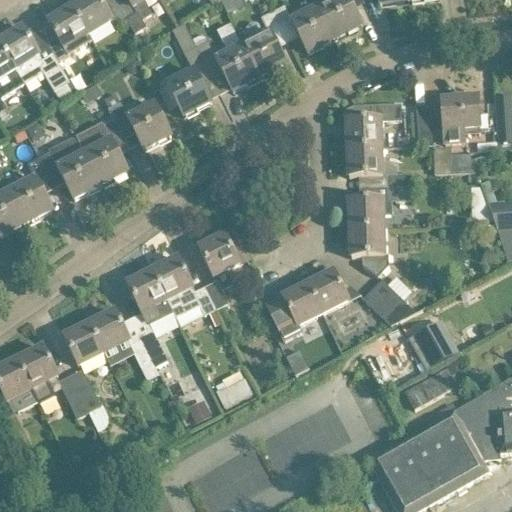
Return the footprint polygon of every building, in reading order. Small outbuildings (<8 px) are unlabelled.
[(98,0),(89,0),(71,11),(88,38),(111,24),(115,30),(126,23),(111,0),(110,0),(101,5),(98,0)] [(111,0),(126,23),(135,38),(146,31),(142,24),(152,18),(143,4),(149,0),(111,0)] [(207,0),(213,9),(225,2),(223,0),(207,0)] [(362,2),(361,0),(335,0),(317,10),(335,44),(362,30),(350,8),(362,2)] [(378,0),(380,10),(411,6),(409,0),(378,0)] [(284,10),(273,16),(286,41),(297,35),(308,58),(335,44),(317,10),(291,23),(284,10)] [(39,34),(57,65),(69,58),(65,52),(88,38),(71,11),(48,26),(53,35),(44,40),(39,34)] [(269,35),(242,48),(260,82),(262,81),(263,83),(274,77),(273,76),(287,69),(278,51),(275,46),(286,41),(273,16),(262,22),(269,35)] [(23,31),(0,45),(0,47),(24,88),(43,76),(55,95),(67,88),(73,99),(76,97),(70,86),(57,65),(39,34),(28,40),(23,31)] [(210,79),(196,51),(190,38),(184,41),(188,48),(184,50),(186,56),(184,57),(193,73),(166,87),(184,121),(211,107),(200,85),(210,79)] [(199,49),(196,51),(210,79),(221,74),(231,93),(233,96),(248,88),(249,90),(259,85),(258,83),(260,82),(242,48),(228,55),(215,62),(207,45),(199,49)] [(0,117),(7,113),(1,102),(24,88),(0,47),(0,117)] [(152,47),(147,51),(152,59),(158,56),(152,47)] [(511,112),(511,100),(494,101),(496,126),(496,130),(498,146),(498,148),(511,146),(511,112)] [(444,125),(446,148),(464,147),(463,133),(480,132),(478,102),(442,105),(444,125)] [(107,112),(113,123),(114,122),(127,149),(128,148),(123,137),(133,132),(144,155),(172,141),(154,107),(127,121),(120,106),(107,112)] [(348,126),(348,152),(382,151),(381,126),(402,126),(401,109),(366,110),(354,110),(343,115),(344,126),(348,126)] [(417,112),(420,151),(433,150),(431,111),(417,112)] [(105,138),(80,151),(101,191),(128,177),(117,154),(127,149),(114,122),(113,123),(101,129),(105,138)] [(74,204),(101,191),(80,151),(77,143),(72,141),(48,153),(50,156),(39,162),(52,187),(63,182),(74,204)] [(485,146),(478,147),(478,155),(485,155),(496,155),(498,155),(498,151),(498,148),(498,146),(485,146)] [(383,181),(383,168),(382,151),(348,152),(349,181),(369,181),(383,181)] [(435,151),(435,178),(450,178),(476,177),(469,159),(450,160),(450,151),(435,151)] [(35,182),(9,195),(26,229),(53,215),(41,192),(52,187),(39,162),(39,161),(27,167),(35,182)] [(388,192),(413,191),(413,178),(397,178),(397,172),(388,168),(383,168),(383,181),(388,180),(388,192)] [(350,204),(351,233),(384,232),(384,220),(392,219),(392,205),(414,205),(413,191),(388,192),(388,203),(350,204)] [(0,241),(26,229),(9,195),(0,199),(0,241)] [(511,205),(487,208),(492,221),(511,219),(511,205)] [(511,219),(492,221),(497,235),(511,234),(511,219)] [(384,232),(351,233),(352,262),(363,261),(364,271),(378,282),(390,270),(390,259),(385,260),(384,232)] [(206,291),(217,313),(229,308),(222,294),(234,289),(229,279),(241,273),(241,272),(251,267),(235,234),(199,252),(216,286),(206,291)] [(178,262),(152,275),(175,321),(199,309),(205,320),(217,313),(206,291),(195,296),(178,262)] [(171,313),(152,275),(127,288),(146,326),(171,313)] [(334,276),(309,289),(324,318),(349,306),(343,294),(334,276)] [(384,284),(374,294),(404,323),(416,317),(402,303),(384,284)] [(283,301),(266,310),(284,346),(301,337),(298,331),(324,318),(309,289),(283,301)] [(404,323),(374,294),(364,303),(383,322),(391,330),(404,323)] [(115,316),(90,328),(105,357),(130,345),(124,333),(115,316)] [(457,317),(431,332),(449,363),(475,349),(457,317)] [(105,357),(90,328),(64,341),(73,359),(78,370),(105,357)] [(142,344),(154,367),(156,372),(169,366),(154,337),(142,344)] [(154,367),(142,344),(131,349),(143,372),(154,367)] [(59,385),(57,381),(58,380),(44,351),(19,364),(41,408),(56,400),(51,389),(59,385)] [(300,354),(287,361),(291,368),(295,378),(309,371),(300,354)] [(40,408),(41,408),(19,364),(0,373),(0,392),(7,405),(13,418),(15,417),(38,405),(40,408)] [(415,413),(456,389),(446,372),(405,396),(415,413)] [(82,373),(70,379),(89,417),(98,435),(108,430),(108,421),(103,410),(101,411),(82,373)] [(77,423),(89,417),(70,379),(59,385),(62,393),(70,408),(77,423)] [(249,381),(220,396),(229,412),(257,397),(249,381)] [(511,383),(482,399),(483,400),(368,464),(394,511),(427,511),(490,477),(484,466),(501,464),(500,459),(511,457),(511,383)] [(211,421),(204,404),(188,411),(196,428),(211,421)] [(13,418),(3,423),(22,462),(34,456),(15,417),(13,418)] [(5,500),(0,502),(0,509),(1,511),(12,511),(6,499),(5,500)]
